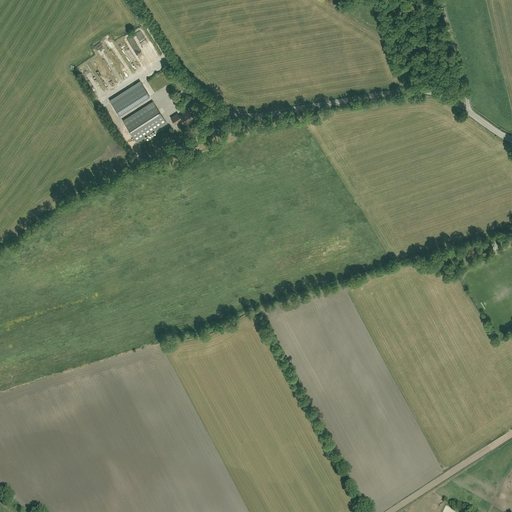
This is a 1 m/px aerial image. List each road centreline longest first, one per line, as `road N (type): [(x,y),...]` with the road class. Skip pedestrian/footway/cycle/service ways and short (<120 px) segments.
road 1 (unclassified): [(511,138),(429,91),(251,118),(224,112),(180,77),(130,0)]
road 2 (track): [(389,511),(511,433)]
